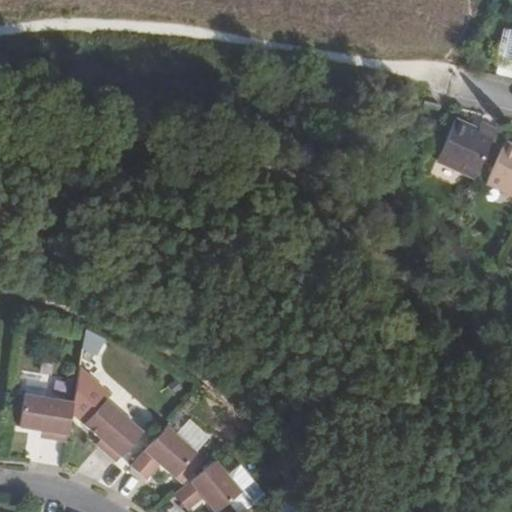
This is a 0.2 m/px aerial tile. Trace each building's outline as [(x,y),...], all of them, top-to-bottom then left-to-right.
[(489,56),(511,62),(511,31),(496,27),(489,56)] [(477,124),(473,132),(449,122),(433,158),(432,161),(470,178),(491,131),(477,124)] [(511,150),(499,144),(481,183),(511,197),(511,150)] [(41,317),(22,314),(19,332),(38,335),(41,317)] [(72,401),(23,393),(18,427),(41,430),(53,432),(52,439),(52,440),(66,442),(72,401)] [(106,397),(83,422),(101,438),(110,446),(105,452),(115,461),(143,430),(106,397)] [(177,429),(197,449),(209,437),(188,417),(177,429)] [(194,450),(165,425),(130,465),(143,477),(152,467),(148,464),(153,458),(157,462),(173,475),(194,450)] [(41,430),(40,437),(52,439),(53,432),(41,430)] [(101,438),(96,444),(105,452),(110,446),(101,438)] [(180,482),(202,458),(194,450),(173,475),(180,482)] [(157,462),(153,458),(148,464),(152,467),(157,462)] [(227,473),(215,458),(174,493),(185,507),(195,499),(191,495),(198,489),(201,494),(214,510),(226,500),(234,511),(239,511),(246,507),(266,496),(239,463),(227,473)] [(201,494),(198,489),(191,495),(195,499),(201,494)]
